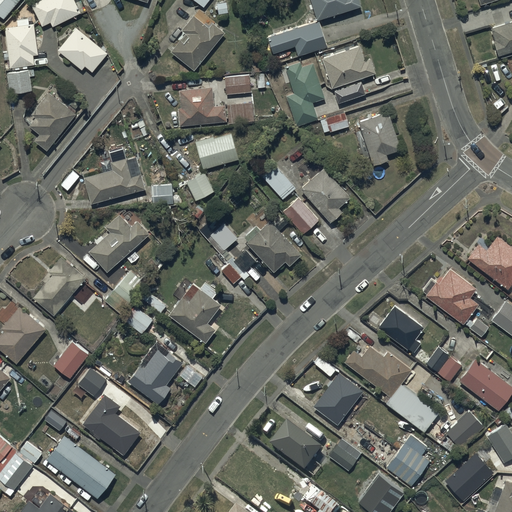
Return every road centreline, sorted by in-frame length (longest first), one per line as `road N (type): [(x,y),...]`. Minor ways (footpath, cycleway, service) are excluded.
road 1 (residential): [(482,157),(278,347),(149,511)]
road 2 (unclassified): [(419,0),(454,112),(482,157)]
